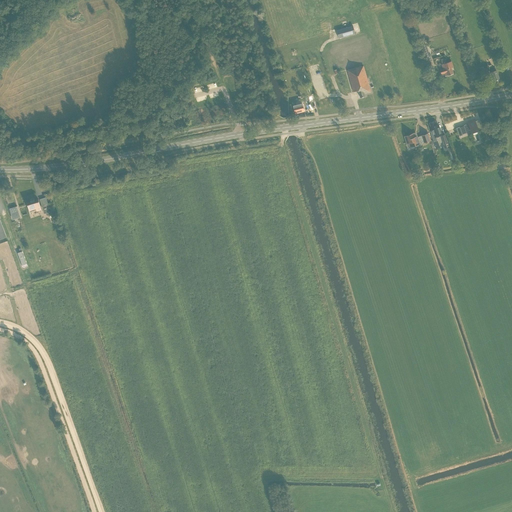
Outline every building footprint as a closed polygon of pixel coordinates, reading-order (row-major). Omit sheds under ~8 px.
[(336,31),(339,38),(355,34),(353,26),(336,31)] [(431,55),(425,57),(426,62),(427,62),(430,71),(433,70),(431,61),(432,60),(431,55)] [(443,69),(440,70),(442,74),(445,73),(445,76),(448,76),(453,74),(451,67),(453,66),(451,61),(446,63),(445,59),(441,60),(442,64),(443,69)] [(364,94),(371,92),(363,66),(347,70),(353,92),(358,91),(360,98),(365,96),(364,94)] [(495,83),(500,81),(496,71),(492,72),(495,83)] [(296,105),(293,106),(295,114),(304,111),(302,103),(301,101),(296,102),(296,105)] [(478,120),(464,125),(467,134),(481,129),(481,130),(484,138),(489,136),(485,127),(483,128),(480,120),(478,120)] [(435,137),(441,135),(439,129),(438,129),(437,125),(436,125),(435,122),(430,123),(431,128),(432,131),(430,132),(434,142),(437,141),(436,137),(435,137)] [(414,137),(413,134),(405,137),(407,143),(409,142),(411,147),(430,141),(427,134),(417,138),(416,137),(414,137)] [(27,202),(29,211),(41,207),(38,198),(34,199),(30,201),(27,202)] [(16,207),(10,209),(13,219),(19,217),(16,207)] [(22,251),(17,253),(22,265),(26,264),(22,251)]
